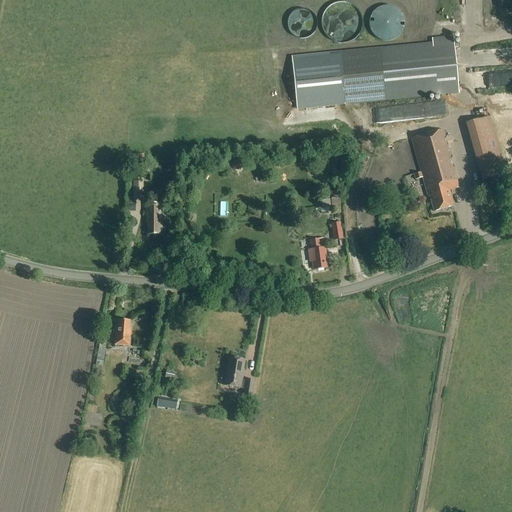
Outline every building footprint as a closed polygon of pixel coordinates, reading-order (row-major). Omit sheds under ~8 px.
[(404,26),(404,24),(404,22),(403,17),(401,13),(398,11),(393,7),(389,6),(385,6),(379,7),(376,9),(373,12),(370,16),(369,21),(368,24),(369,29),(370,32),(373,35),(376,38),(380,41),(384,42),(389,42),(392,41),(397,38),(401,35),(403,30),(404,26)] [(457,93),(452,43),(380,50),(380,48),(339,52),(344,106),(385,101),(385,100),(457,93)] [(486,49),(485,68),(476,67),(476,70),(489,71),(490,63),(497,63),(497,49),(486,49)] [(494,115),(470,121),(485,180),(509,174),(494,115)] [(415,180),(422,179),(427,197),(429,196),(433,212),(453,207),(449,191),(459,188),(442,130),(411,139),(421,173),(414,175),(415,180)] [(141,155),(132,155),(133,163),(142,163),(141,155)] [(133,200),(143,200),(143,177),(133,177),(133,200)] [(331,199),(331,214),(340,214),(339,199),(331,199)] [(161,204),(145,204),(146,224),(148,224),(148,235),(161,235),(161,204)] [(330,220),(333,242),(343,240),(340,219),(330,220)] [(309,241),(310,250),(308,250),(309,263),(311,262),(312,270),(327,268),(325,258),(326,258),(325,248),(321,248),(319,239),(309,241)] [(115,327),(114,346),(129,347),(131,328),(129,328),(130,321),(118,320),(117,327),(115,327)] [(102,352),(104,342),(100,341),(95,366),(99,367),(100,363),(103,364),(106,353),(102,352)] [(246,382),(241,381),(244,361),(228,358),(224,386),(244,390),(243,396),(251,397),(254,382),(246,380),(246,382)] [(164,379),(179,382),(181,373),(166,370),(164,379)] [(167,409),(169,400),(158,398),(156,407),(167,409)]
